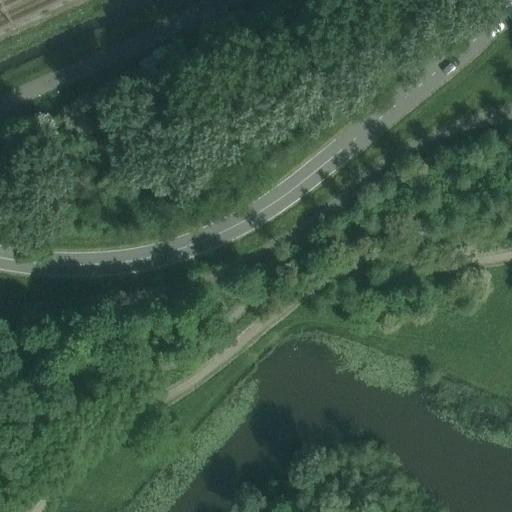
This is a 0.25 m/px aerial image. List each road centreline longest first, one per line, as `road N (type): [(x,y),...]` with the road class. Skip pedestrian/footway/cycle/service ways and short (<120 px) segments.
road 1 (unclassified): [(511,9),(255,215),(197,244),(121,263),(0,259)]
road 2 (unknown): [(292,311),(213,371),(66,453),(19,511)]
road 3 (unknown): [(292,311),(378,261),(511,259)]
